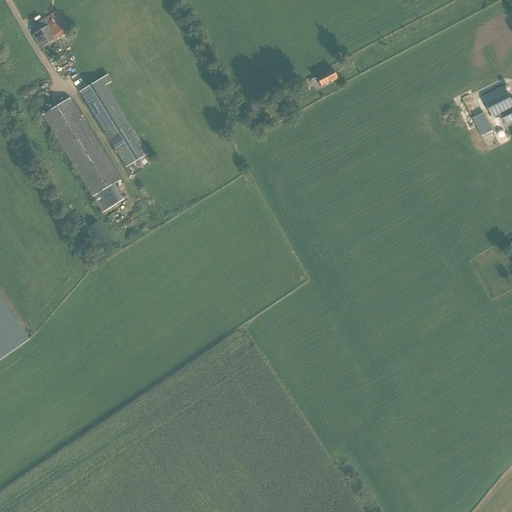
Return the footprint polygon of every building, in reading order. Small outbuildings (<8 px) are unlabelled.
[(41,49),(56,40),(69,32),(57,10),(32,26),(33,35),(41,49)] [(66,45),(59,47),(61,53),(68,50),(66,45)] [(316,79),(320,86),(331,81),(331,82),(337,79),(332,70),(329,72),(316,79)] [(107,76),(80,93),(126,167),(147,154),(105,86),(111,82),(107,76)] [(74,90),(83,84),(79,78),(70,84),(74,90)] [(511,104),(503,86),(482,97),(492,119),(501,114),(507,127),(511,124),(511,104)] [(70,99),(42,116),(92,197),(102,213),(123,200),(113,184),(120,180),(70,99)] [(249,114),(253,120),(261,115),(258,109),(249,114)] [(124,232),(132,229),(123,207),(115,211),(124,232)] [(100,221),(93,225),(103,244),(110,239),(100,221)] [(0,359),(25,341),(0,305),(0,359)]
